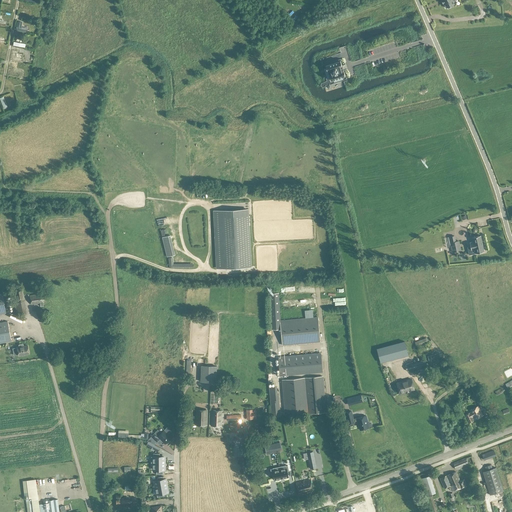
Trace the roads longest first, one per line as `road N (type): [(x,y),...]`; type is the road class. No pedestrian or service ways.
road 1 (unclassified): [(511,241),(417,0)]
road 2 (secondary): [(286,511),(511,430)]
road 3 (unclassified): [(90,511),(39,326)]
road 4 (track): [(201,266),(209,253),(208,210),(194,204),(180,219),(184,248),(201,265)]
